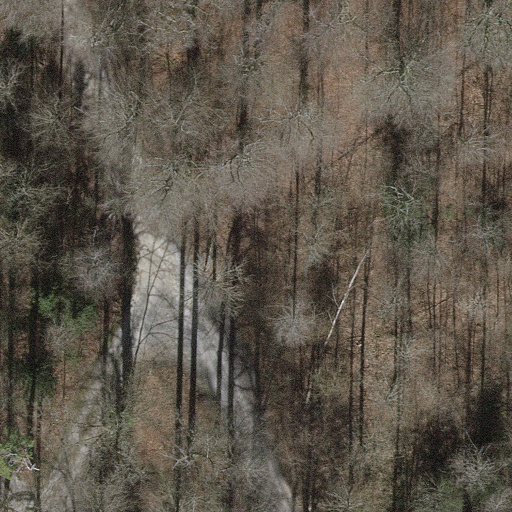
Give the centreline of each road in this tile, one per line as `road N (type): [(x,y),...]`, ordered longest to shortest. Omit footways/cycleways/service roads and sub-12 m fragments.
road 1 (track): [(59,0),(280,511)]
road 2 (track): [(176,275),(78,511)]
